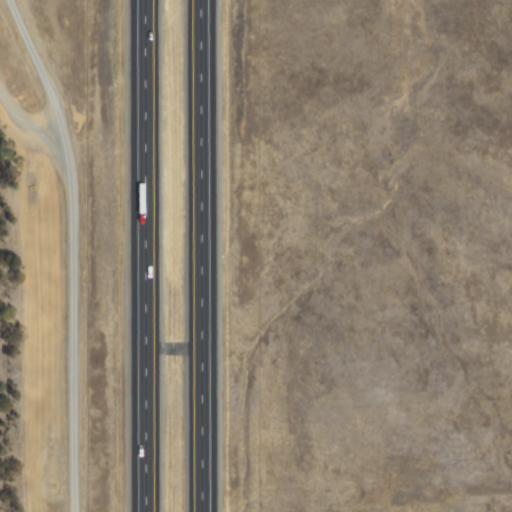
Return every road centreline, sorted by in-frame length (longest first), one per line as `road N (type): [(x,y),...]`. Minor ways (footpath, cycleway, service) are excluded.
road 1 (track): [(8,0),(53,105),(70,194),(73,511)]
road 2 (motorway): [(200,511),(197,0)]
road 3 (motorway): [(142,0),(144,511)]
